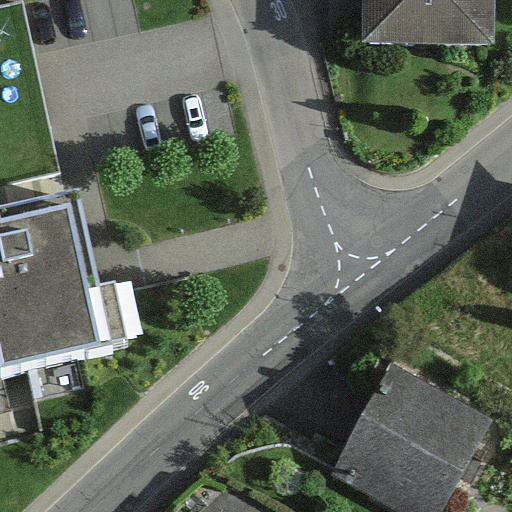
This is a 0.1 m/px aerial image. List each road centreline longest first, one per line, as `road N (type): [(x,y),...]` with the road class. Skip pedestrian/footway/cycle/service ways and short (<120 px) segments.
road 1 (residential): [(370,269),(87,511)]
road 2 (residential): [(274,0),(306,141),(336,225),(370,269)]
road 3 (residential): [(511,151),(370,269)]
